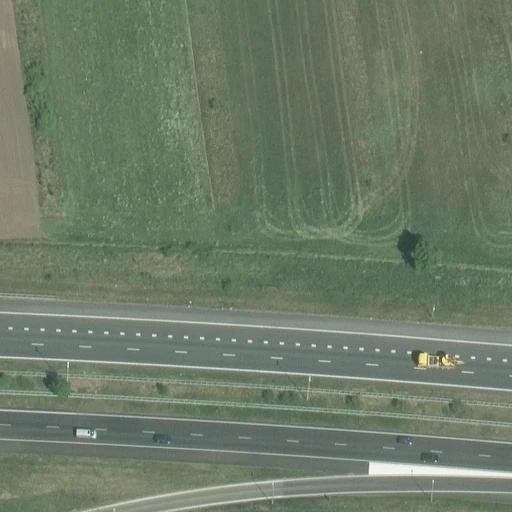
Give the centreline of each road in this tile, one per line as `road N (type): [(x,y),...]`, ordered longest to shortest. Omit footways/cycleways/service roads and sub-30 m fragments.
road 1 (motorway): [(0,425),(511,460)]
road 2 (motorway): [(511,376),(0,343)]
